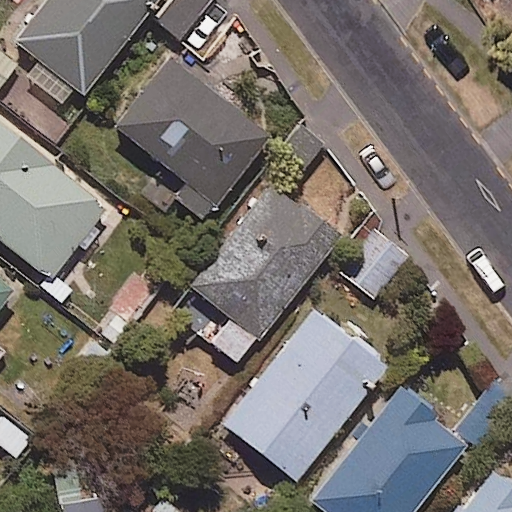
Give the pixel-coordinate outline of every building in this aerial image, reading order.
[(148,0),(37,0),(11,32),(75,86),(148,0)] [(205,0),(164,0),(152,14),(175,34),(205,0)] [(268,130),(169,47),(110,117),(183,179),(172,192),(198,213),(268,130)] [(0,77),(13,62),(0,50),(0,77)] [(103,202),(0,117),(0,235),(46,273),(103,202)] [(321,145),(300,125),(275,152),(297,171),(321,145)] [(335,232),(266,177),(186,278),(227,311),(207,336),(235,358),(335,232)] [(409,261),(378,229),(340,265),(370,297),(409,261)] [(0,355),(19,331),(0,316),(0,296),(9,285),(0,277),(0,355)] [(383,359),(311,302),(221,417),(293,474),(383,359)] [(306,494),(328,511),(404,511),(466,432),(397,378),(306,494)] [(31,438),(1,411),(0,411),(0,453),(10,462),(31,438)] [(449,511),(511,511),(511,478),(490,461),(484,467),(449,511)] [(99,511),(96,494),(61,499),(63,511),(99,511)]
